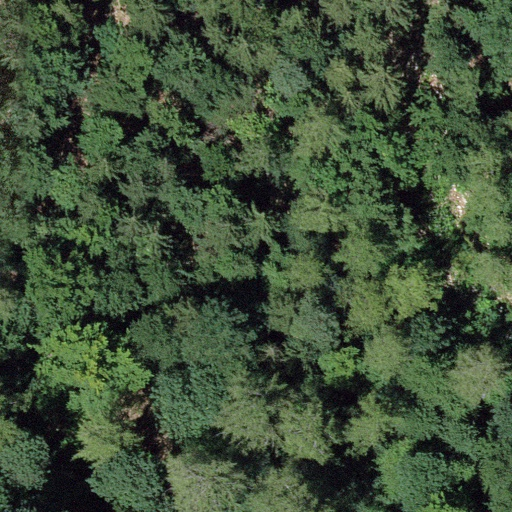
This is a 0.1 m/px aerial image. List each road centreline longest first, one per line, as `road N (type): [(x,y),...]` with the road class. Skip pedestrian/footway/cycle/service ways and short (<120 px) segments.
road 1 (track): [(188,511),(147,421),(92,336),(69,271),(66,199),(95,0)]
road 2 (track): [(421,0),(411,32),(438,192),(470,277),(511,337)]
